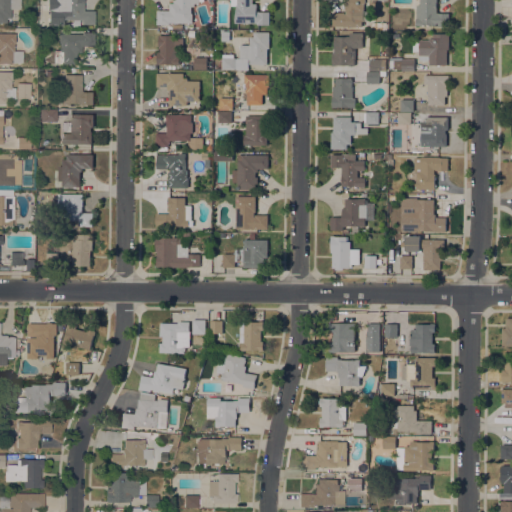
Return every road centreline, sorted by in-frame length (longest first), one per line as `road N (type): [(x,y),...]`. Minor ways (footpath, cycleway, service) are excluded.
road 1 (residential): [(74,511),(80,437),(122,339),(128,0)]
road 2 (residential): [(267,511),(296,343),(303,0)]
road 3 (tertiary): [(511,294),(0,289)]
road 4 (residential): [(471,295),(483,213),(485,0)]
road 5 (tertiary): [(469,511),(471,295)]
